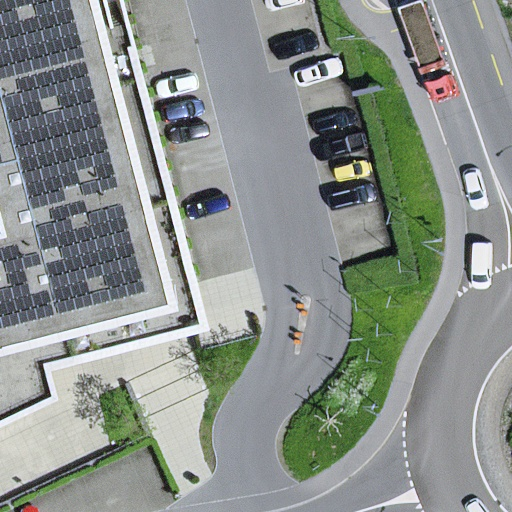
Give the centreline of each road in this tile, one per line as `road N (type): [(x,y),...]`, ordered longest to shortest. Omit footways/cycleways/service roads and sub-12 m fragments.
road 1 (primary): [(511,234),(431,0)]
road 2 (primary): [(511,291),(486,305),(453,341),(433,386),(429,434),(440,481)]
